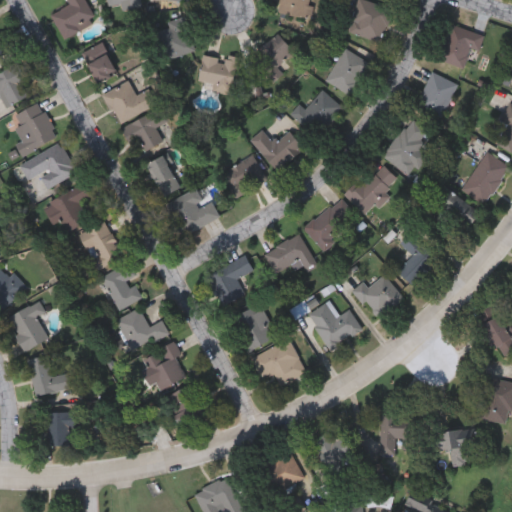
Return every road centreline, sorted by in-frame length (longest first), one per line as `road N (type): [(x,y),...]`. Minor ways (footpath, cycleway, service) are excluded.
road 1 (tertiary): [(0,480),(144,472),(249,439),(393,360),(447,312),(511,234)]
road 2 (residential): [(15,0),(263,432)]
road 3 (residential): [(173,281),(324,184),(366,140),(413,64),(435,0)]
road 4 (residential): [(18,480),(14,398),(0,359)]
